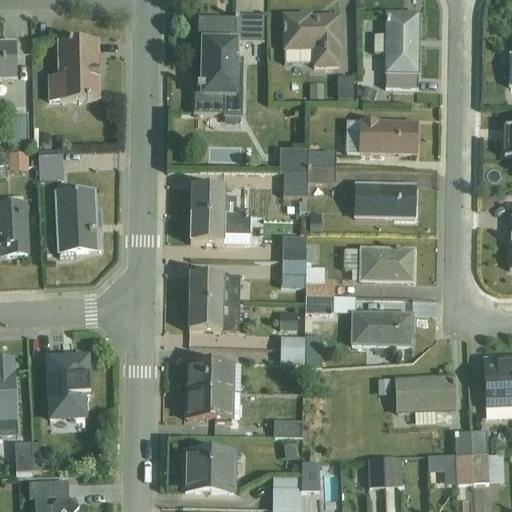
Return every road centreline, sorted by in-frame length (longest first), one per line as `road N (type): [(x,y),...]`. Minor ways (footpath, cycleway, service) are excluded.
road 1 (residential): [(462,0),(458,318),(511,316)]
road 2 (residential): [(139,307),(146,0)]
road 3 (residential): [(137,511),(139,307)]
road 4 (residential): [(0,314),(139,307)]
